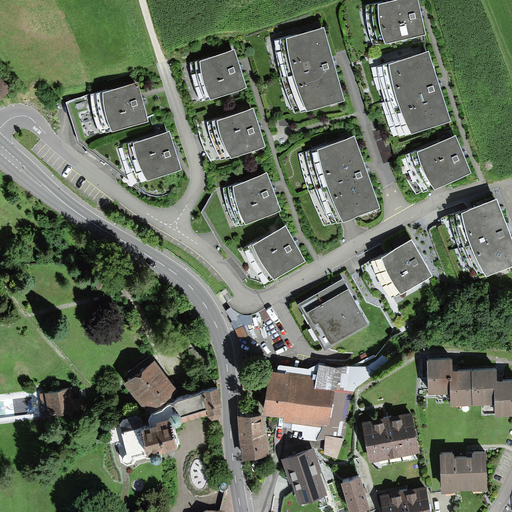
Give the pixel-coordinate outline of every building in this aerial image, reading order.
[(417,0),(390,0),(366,5),(366,17),(369,33),(374,45),(425,32),(417,0)] [(323,28),(274,43),(278,64),(285,89),(296,114),(344,99),(323,28)] [(234,49),(190,62),(192,74),(197,90),(202,102),(247,87),(234,49)] [(429,49),(377,66),(381,87),(391,114),(401,137),(452,120),(429,49)] [(0,77),(0,100),(11,89),(0,77)] [(137,82),(91,95),(91,106),(96,121),(101,133),(148,120),(147,117),(137,82)] [(91,106),(91,95),(66,103),(79,142),(96,155),(130,181),(144,193),(150,195),(157,197),(164,195),(177,190),(179,171),(138,183),(132,174),(126,158),(124,146),(167,131),(164,121),(152,124),(150,116),(147,117),(148,120),(101,133),(96,121),(91,106)] [(253,107),(198,124),(200,137),(205,151),(211,162),(266,145),(253,107)] [(167,131),(124,146),(126,158),(132,174),(138,183),(179,171),(182,170),(169,130),(167,131)] [(354,134),(299,154),(304,176),(315,204),(326,224),(379,205),(354,134)] [(455,135),(398,159),(404,172),(409,182),(417,195),(471,172),(455,135)] [(267,172),(223,189),(226,203),(230,215),(237,226),(282,211),(267,172)] [(511,267),(511,236),(497,198),(444,219),(446,226),(440,228),(461,281),(466,279),(468,285),(511,267)] [(287,227),(244,249),(249,260),(258,275),(265,284),(306,261),(287,227)] [(431,276),(409,238),(371,260),(393,297),(431,276)] [(369,324),(344,278),(299,303),(325,349),(369,324)] [(474,405),(473,371),(452,372),(451,358),(427,359),(428,395),(451,394),(451,406),(474,405)] [(153,359),(122,383),(145,413),(176,388),(153,359)] [(263,415),(284,418),(283,421),(322,427),(322,430),(317,439),(317,441),(326,439),(324,453),(336,458),(344,438),(350,397),(357,387),(372,376),(373,371),(367,367),(347,367),(338,368),(319,365),(318,374),(313,374),(313,375),(287,372),(287,375),(271,372),(267,395),(263,415)] [(473,371),(474,405),(496,404),(496,415),(511,414),(511,380),(497,381),(497,370),(473,371)] [(219,387),(202,391),(208,413),(212,419),(220,418),(222,412),(221,405),(222,405),(219,387)] [(69,389),(40,395),(45,419),(86,410),(83,398),(72,400),(69,389)] [(162,454),(160,453),(179,447),(173,425),(174,426),(176,426),(179,425),(182,423),(182,421),(184,421),(208,413),(202,391),(179,399),(175,402),(172,403),(170,403),(167,405),(164,407),(163,409),(152,413),(150,419),(151,426),(144,428),(150,456),(152,455),(151,456),(153,461),(156,464),(161,462),(163,459),(162,454)] [(386,418),(361,423),(370,463),(420,453),(412,413),(386,418)] [(264,415),(238,416),(240,439),(243,462),(270,455),(266,433),(265,433),(264,426),(264,415)] [(144,456),(150,456),(144,428),(143,428),(141,419),(137,417),(123,421),(121,424),(123,432),(122,433),(127,455),(125,456),(123,459),(124,464),(128,466),(132,465),(134,461),(133,458),(144,455),(144,456)] [(290,485),(292,484),(294,490),(300,505),(328,495),(321,474),(323,473),(314,448),(301,453),(281,460),(290,485)] [(440,453),(442,493),(458,492),(458,489),(471,488),(471,490),(488,490),(487,451),(473,452),(473,457),(454,457),(454,453),(440,453)] [(359,475),(341,480),(350,511),(369,506),(364,489),(359,475)] [(402,492),(380,496),(383,511),(430,511),(426,487),(402,492)]
